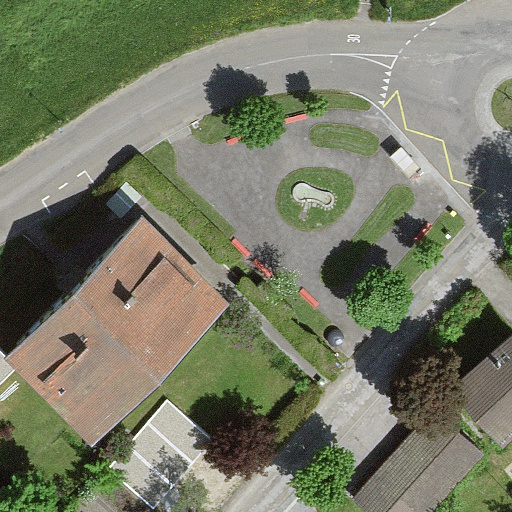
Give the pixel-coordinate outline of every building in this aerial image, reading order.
[(58,281),(66,289),(15,341),(98,423),(101,419),(94,412),(207,298),(214,305),(218,301),(136,220),(86,271),(77,262),(58,281)] [(510,419),(511,417),(511,334),(458,382),(499,429),(510,419)] [(0,347),(0,379),(16,364),(0,347)] [(167,400),(105,471),(149,509),(211,438),(167,400)] [(421,511),(478,450),(433,411),(357,496),(374,511),(421,511)] [(105,471),(70,511),(69,511),(146,511),(149,509),(105,471)]
